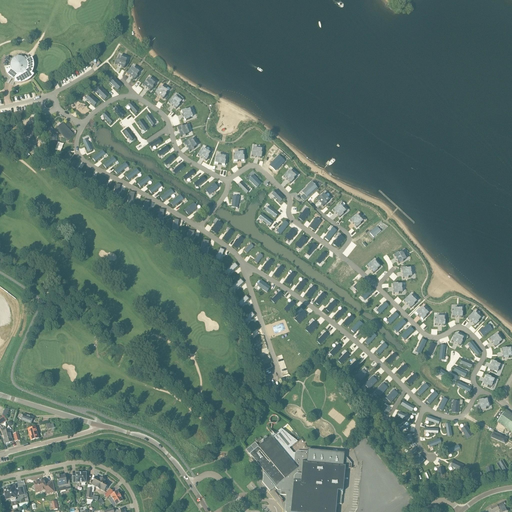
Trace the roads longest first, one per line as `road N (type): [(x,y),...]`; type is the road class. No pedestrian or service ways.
road 1 (unknown): [(290,290),(275,312),(387,401)]
road 2 (residential): [(136,511),(124,482),(99,465),(0,478)]
